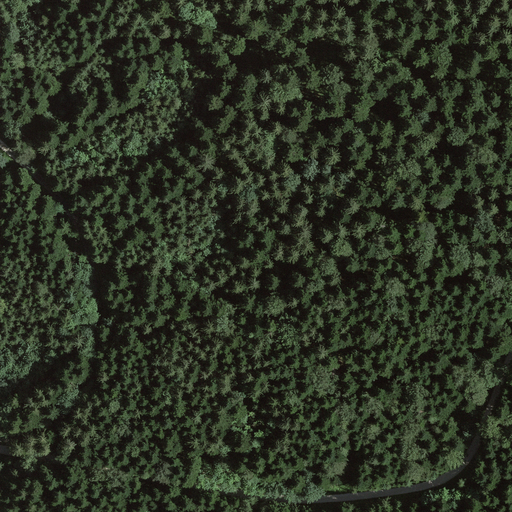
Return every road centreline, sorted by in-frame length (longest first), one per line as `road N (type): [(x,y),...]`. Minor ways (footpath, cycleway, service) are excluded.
road 1 (track): [(0,448),(259,496),(411,490),(462,467),(511,352)]
road 2 (track): [(0,437),(73,401),(90,376),(97,338),(84,237),(64,203),(0,144)]
